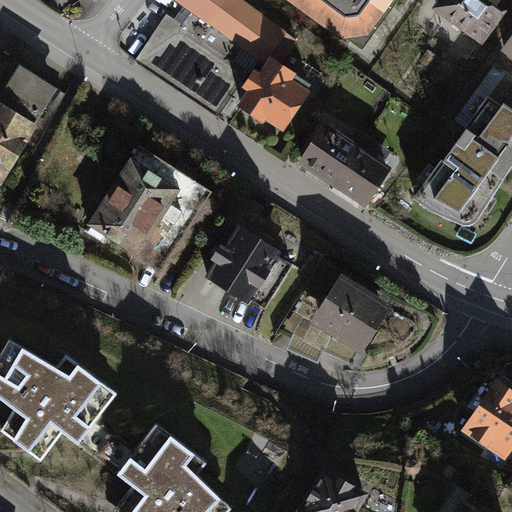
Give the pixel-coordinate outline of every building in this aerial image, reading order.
[(283,62),(298,40),(286,31),(286,30),(245,0),(175,0),(191,11),(183,24),(166,13),(135,61),(218,117),(247,69),(234,61),(242,48),(263,62),(268,53),(283,62)] [(286,0),(366,56),(405,0),(286,0)] [(511,0),(435,0),(432,6),(482,42),(511,0)] [(511,32),(500,48),(511,56),(511,32)] [(443,58),(428,48),(419,61),(434,71),(443,58)] [(307,86),(311,81),(283,62),(268,53),(263,62),(257,70),(252,67),(241,85),(246,88),(236,104),(262,121),(264,118),(284,129),(310,88),(307,86)] [(23,59),(0,101),(0,176),(9,182),(64,82),(23,59)] [(487,92),(412,196),(427,207),(461,223),(467,224),(471,223),(475,220),(479,216),(511,163),(511,104),(503,99),(501,101),(487,92)] [(322,121),(296,162),(365,206),(391,165),(322,121)] [(222,187),(147,138),(94,219),(168,267),(222,187)] [(280,250),(237,222),(223,243),(219,241),(209,257),(213,260),(204,275),(247,302),(250,298),(265,308),(293,264),(277,254),(280,250)] [(341,271),(309,320),(361,353),(392,304),(341,271)] [(60,365),(11,338),(0,357),(0,395),(17,407),(1,431),(42,461),(65,429),(82,443),(120,391),(69,353),(60,365)] [(511,448),(511,387),(496,376),(460,430),(504,459),(511,448)] [(130,486),(109,511),(227,511),(231,509),(197,474),(207,461),(154,422),(115,473),(130,486)] [(356,511),(369,492),(323,465),(294,511),(356,511)] [(485,511),(463,497),(452,511),(485,511)]
